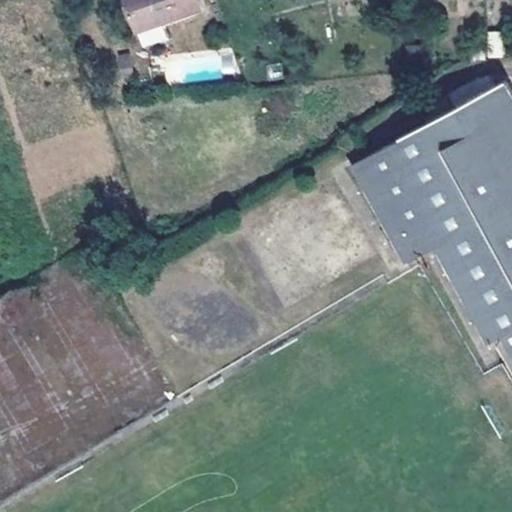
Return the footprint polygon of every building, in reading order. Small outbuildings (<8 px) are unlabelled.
[(2,0),(5,10),(33,0),(2,0)] [(199,0),(128,0),(137,26),(202,5),(199,0)] [(162,25),(137,35),(142,49),(168,38),(162,25)] [(456,107),(350,162),(403,260),(435,244),(486,341),(500,334),(511,357),(511,86),(508,80),(497,86),(489,73),(449,94),(456,107)] [(132,279),(149,270),(140,253),(123,262),(132,279)] [(153,276),(149,270),(132,279),(136,285),(153,276)]
